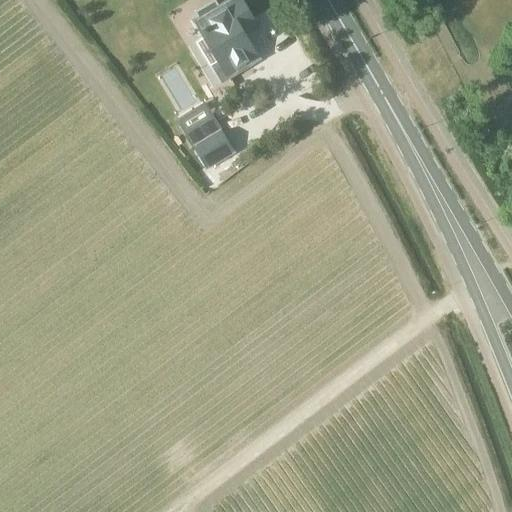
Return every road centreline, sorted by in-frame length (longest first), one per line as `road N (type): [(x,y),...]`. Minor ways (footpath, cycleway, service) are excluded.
road 1 (track): [(172,511),(459,292)]
road 2 (secondary): [(384,97),(511,383)]
road 3 (secondary): [(511,306),(384,97)]
